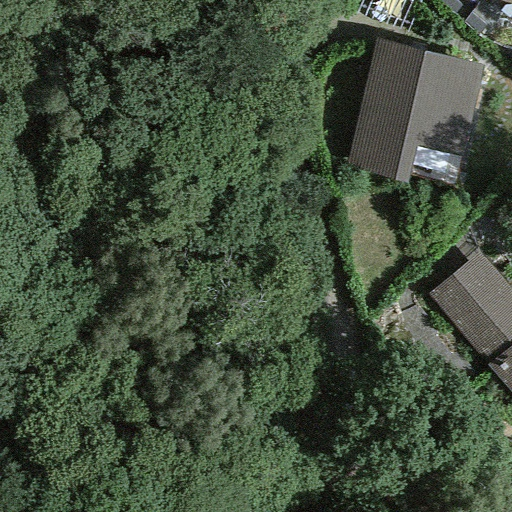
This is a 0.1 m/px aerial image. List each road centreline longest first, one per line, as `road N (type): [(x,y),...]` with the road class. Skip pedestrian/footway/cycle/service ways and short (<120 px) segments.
road 1 (residential): [(306,0),(281,57),(275,137),(306,342),(307,415),(276,511)]
road 2 (track): [(281,57),(155,225),(0,381)]
